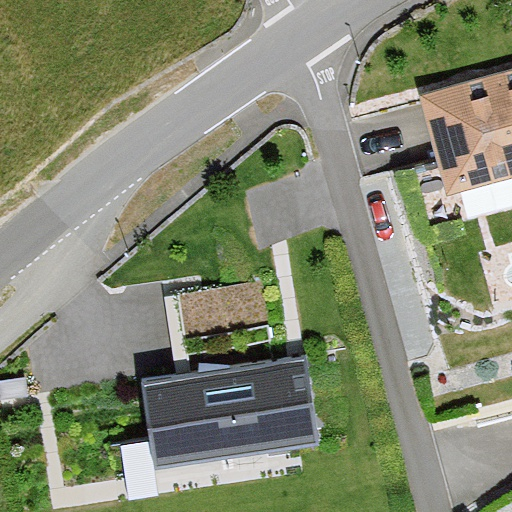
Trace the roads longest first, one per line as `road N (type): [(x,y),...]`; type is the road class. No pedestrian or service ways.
road 1 (residential): [(434,511),(304,49)]
road 2 (tertiary): [(0,264),(84,197),(304,49)]
road 3 (unknown): [(68,261),(105,308),(139,381),(155,482)]
